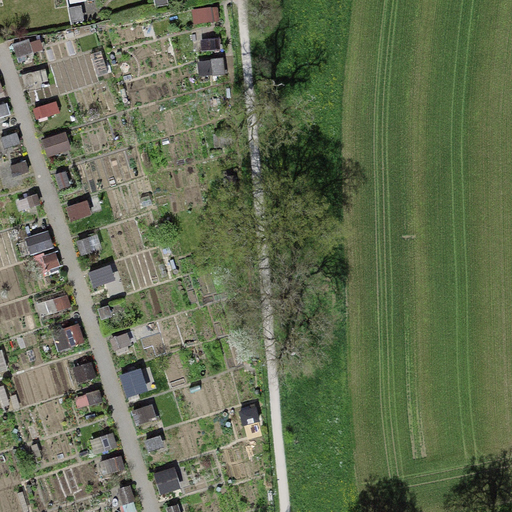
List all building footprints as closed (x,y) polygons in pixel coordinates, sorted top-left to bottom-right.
[(81,3),(67,5),(70,21),(84,19),(81,3)] [(29,42),(14,47),(18,58),(32,54),(29,42)] [(33,72),(23,75),(26,86),(36,83),(33,72)] [(55,102),(32,109),(36,121),(59,114),(55,102)] [(6,105),(0,106),(0,118),(9,116),(6,105)] [(16,134),(0,139),(0,141),(3,150),(19,144),(16,134)] [(54,138),(44,141),(47,152),(57,148),(54,138)] [(25,162),(9,167),(13,177),(28,172),(25,162)] [(66,172),(55,176),(59,188),(70,185),(66,172)] [(36,195),(26,197),(29,209),(39,206),(36,195)] [(87,202),(67,208),(70,221),(91,215),(87,202)] [(47,232),(25,239),(30,255),(52,248),(47,232)] [(97,236),(77,242),(82,255),(101,249),(97,236)] [(57,253),(36,261),(41,272),(61,265),(57,253)] [(98,270),(88,274),(93,287),(102,284),(98,270)] [(108,308),(99,310),(103,321),(111,319),(108,308)] [(78,327),(67,331),(72,346),(83,343),(78,327)] [(127,335),(109,340),(113,352),(131,346),(127,335)] [(91,364),(72,370),(77,386),(96,380),(91,364)] [(99,393),(75,399),(79,411),(102,405),(99,393)] [(152,406),(132,412),(137,427),(156,422),(152,406)] [(113,435),(91,441),(95,456),(117,450),(113,435)] [(160,438),(144,442),(148,453),(163,448),(160,438)] [(120,457),(105,461),(110,476),(125,472),(120,457)] [(183,487),(176,467),(155,474),(162,494),(183,487)] [(129,488),(111,492),(116,510),(134,505),(129,488)]
